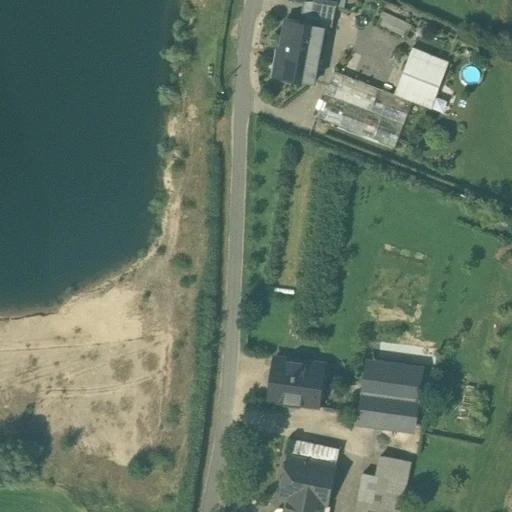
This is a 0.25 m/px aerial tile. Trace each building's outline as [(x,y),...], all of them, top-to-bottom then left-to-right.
[(382,12),(376,24),(405,37),(411,26),(382,12)] [(324,29),(282,21),(270,84),(312,92),(324,29)] [(447,63),(412,50),(395,95),(430,108),(447,63)] [(410,103),(333,74),(316,118),(393,147),(410,103)] [(325,359),(272,351),(266,396),(319,404),(325,359)] [(420,391),(382,386),(377,423),(415,428),(420,391)] [(313,443),(309,458),(336,464),(339,449),(313,443)] [(309,458),(290,454),(281,495),(289,497),(285,511),(320,511),(323,504),(329,505),(338,464),(336,464),(309,458)] [(410,462),(380,456),(376,475),(363,472),(355,511),(400,511),(408,473),(410,462)]
